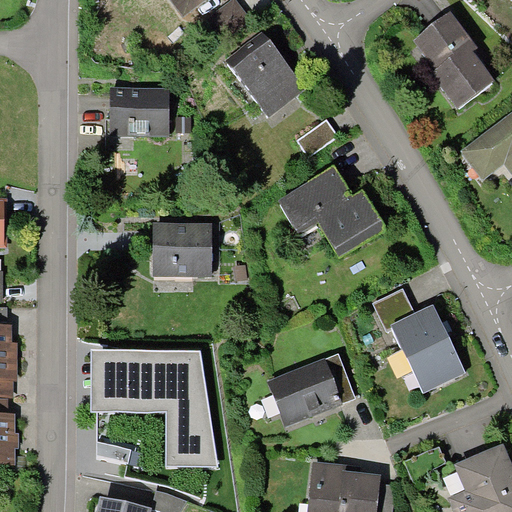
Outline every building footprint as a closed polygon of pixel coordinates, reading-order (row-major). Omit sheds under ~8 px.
[(168,0),(183,19),(208,0),(168,0)] [(247,16),(235,0),(234,0),(207,20),(219,36),(247,16)] [(481,54),(454,23),(421,50),(446,77),(437,84),(463,117),(499,89),(475,60),(481,54)] [(262,34),(225,62),(269,120),(306,91),(262,34)] [(170,91),(110,91),(110,138),(170,138),(170,91)] [(192,118),(176,118),(176,134),(192,134),(192,118)] [(340,138),(327,121),(297,142),(309,159),(340,138)] [(511,132),(469,166),(491,193),(511,176),(511,132)] [(334,168),(278,202),(298,235),(319,222),(341,258),(386,231),(363,193),(353,199),(334,168)] [(213,226),(154,225),(154,279),(213,279),(213,226)] [(246,266),(233,268),(235,283),(248,281),(246,266)] [(403,290),(373,305),(385,330),(391,327),(416,315),(403,290)] [(416,315),(391,327),(423,395),(466,375),(434,307),(416,315)] [(13,328),(0,327),(0,398),(13,399),(13,381),(19,381),(19,343),(13,343),(13,328)] [(202,353),(90,352),(90,415),(166,415),(168,469),(219,469),(202,353)] [(340,355),(268,382),(285,427),(357,401),(340,355)] [(0,467),(16,467),(16,450),(19,450),(19,434),(16,434),(16,415),(9,415),(9,402),(0,402),(0,467)] [(511,511),(511,463),(504,445),(455,467),(466,492),(448,499),(453,511),(511,511)] [(347,467),(314,463),(307,511),(393,511),(396,487),(381,486),(382,478),(346,474),(347,467)] [(181,511),(187,502),(157,491),(152,510),(100,500),(97,511),(153,511),(157,511),(181,511)]
